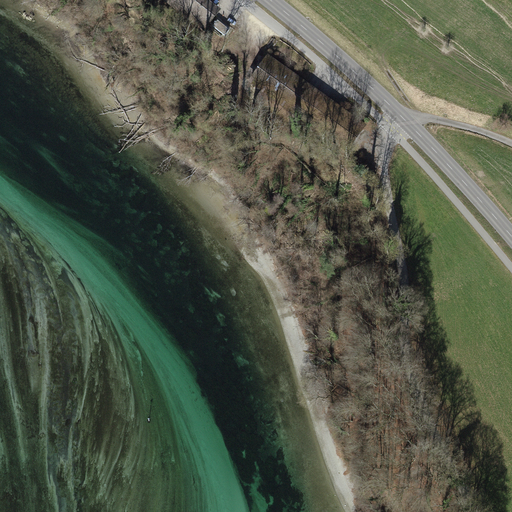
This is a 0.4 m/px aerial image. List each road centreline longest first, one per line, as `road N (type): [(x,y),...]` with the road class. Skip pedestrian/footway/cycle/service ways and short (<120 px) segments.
road 1 (track): [(392,129),(384,176),(420,361),(470,511)]
road 2 (secondary): [(271,0),(404,118),(511,235)]
road 3 (track): [(511,267),(392,129)]
